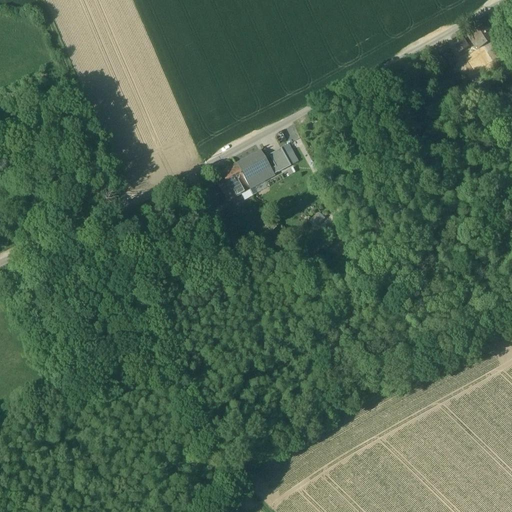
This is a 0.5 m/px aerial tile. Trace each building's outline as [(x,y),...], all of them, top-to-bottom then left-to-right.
[(489,26),(482,30),(489,42),(496,38),(489,26)] [(482,30),(470,37),(478,49),(489,42),(482,30)] [(461,39),(453,44),(460,54),(467,49),(461,39)] [(457,62),(466,77),(492,62),(483,47),(457,62)] [(269,171),(272,177),(289,167),(280,150),(269,157),(275,168),(269,171)] [(249,190),(272,177),(269,171),(259,153),(236,166),(249,190)] [(249,190),(236,166),(221,174),(225,182),(217,186),(226,202),(249,190)] [(210,184),(201,189),(209,203),(217,198),(210,184)]
